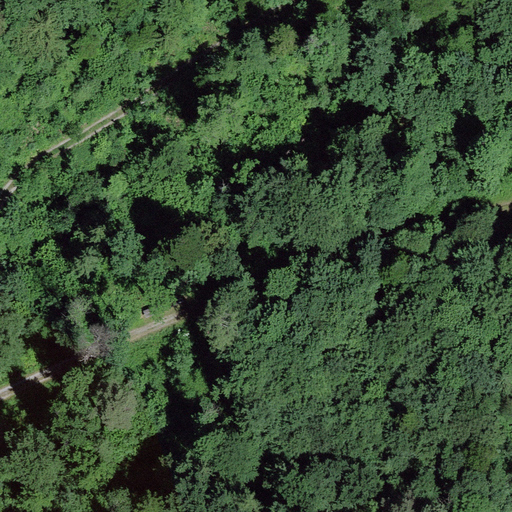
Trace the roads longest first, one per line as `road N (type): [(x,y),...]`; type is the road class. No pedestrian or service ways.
road 1 (track): [(0,397),(317,263),(511,209)]
road 2 (track): [(297,0),(40,163),(0,205)]
